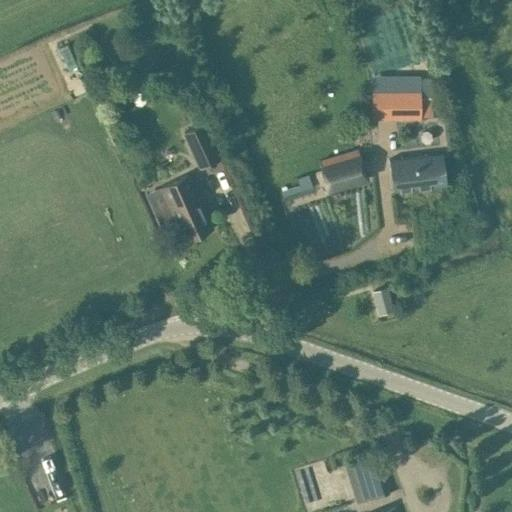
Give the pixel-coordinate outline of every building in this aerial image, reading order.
[(135,68),(122,73),(129,88),(141,83),(135,68)] [(396,109),(396,117),(420,117),(420,109),(396,109)] [(220,160),(204,123),(183,132),(199,169),(220,160)] [(368,178),(359,148),(319,160),(329,190),(368,178)] [(400,157),(389,159),(390,169),(391,169),(394,188),(392,188),(392,189),(399,188),(400,189),(411,188),(410,187),(418,186),(419,187),(430,185),(429,185),(446,183),(446,181),(444,181),(442,159),(443,159),(442,152),(426,154),(400,157)] [(212,229),(187,174),(160,186),(186,241),(212,229)] [(393,309),(387,286),(372,290),(378,313),(393,309)] [(388,493),(377,455),(345,465),(357,503),(388,493)]
